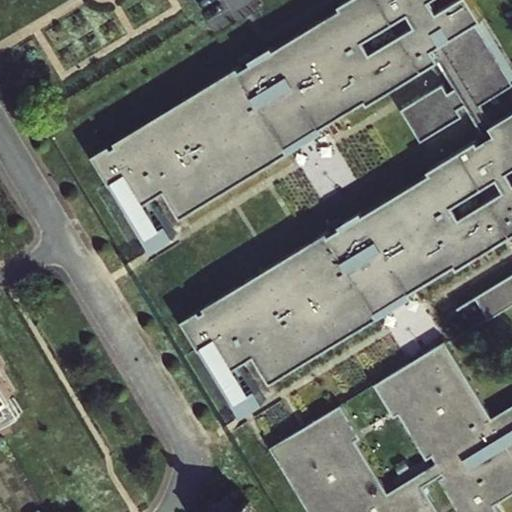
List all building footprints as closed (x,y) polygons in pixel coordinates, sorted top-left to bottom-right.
[(240,62),(116,137),(118,140),(113,143),(111,140),(94,150),(112,180),(113,179),(128,170),(145,198),(166,185),(183,213),(326,126),(324,123),(390,82),(393,86),(439,57),(456,85),(450,89),(444,80),(403,105),(422,137),(464,112),(460,105),(466,101),(487,136),(481,140),(479,135),(430,165),(432,168),(331,230),(329,226),(205,301),(207,305),(203,308),(201,304),(183,315),(201,344),(202,344),(217,335),(234,363),(235,363),(242,358),(255,350),(272,378),(415,291),(413,288),(480,247),(482,251),(511,232),(511,272),(484,289),(497,312),(511,302),(511,402),(493,414),(446,338),(375,381),(395,413),(400,410),(428,456),(434,452),(438,459),(389,489),(358,437),(363,434),(342,401),(271,444),(312,511),(434,511),(440,508),(424,482),(444,470),(445,471),(440,475),(462,511),(503,511),(497,502),(511,492),(511,172),(510,169),(511,167),(511,110),(494,121),(482,101),(511,82),(511,76),(477,20),(484,16),(474,0),(451,0),(439,7),(434,0),(342,0),(341,1),(343,4),(242,65),(240,62)] [(511,62),(484,16),(477,20),(511,76),(511,62)] [(128,170),(113,179),(147,235),(162,226),(145,198),(128,170)] [(484,289),(477,294),(490,316),(497,312),(484,289)] [(217,335),(202,344),(236,399),(251,390),(235,363),(234,363),(217,335)] [(25,386),(0,343),(0,396),(1,396),(3,399),(25,386)] [(257,511),(250,499),(238,507),(229,494),(214,503),(219,511),(257,511)]
